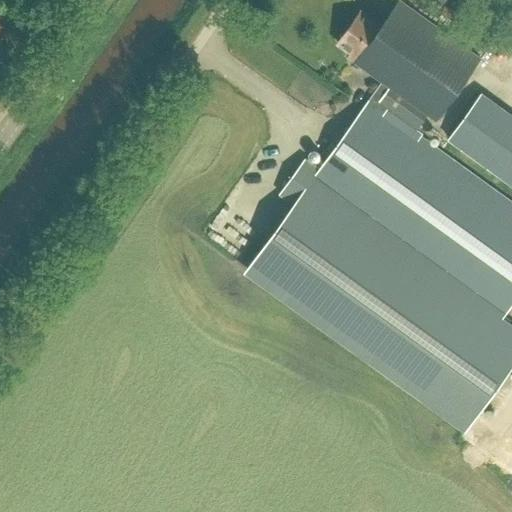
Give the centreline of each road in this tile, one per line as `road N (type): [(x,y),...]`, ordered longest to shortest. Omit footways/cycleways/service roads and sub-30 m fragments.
road 1 (track): [(0,319),(145,116)]
road 2 (tertiary): [(0,143),(100,0)]
road 3 (unclassified): [(145,116),(226,0)]
